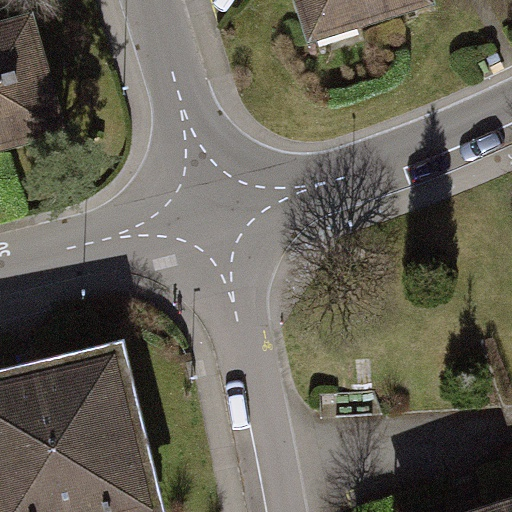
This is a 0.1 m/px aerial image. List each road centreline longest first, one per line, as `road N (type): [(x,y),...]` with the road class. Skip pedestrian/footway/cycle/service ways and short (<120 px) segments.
road 1 (residential): [(511,108),(334,179),(209,215)]
road 2 (residential): [(209,215),(238,317),(273,511)]
road 3 (residential): [(150,0),(209,215)]
road 4 (residential): [(209,215),(0,266)]
